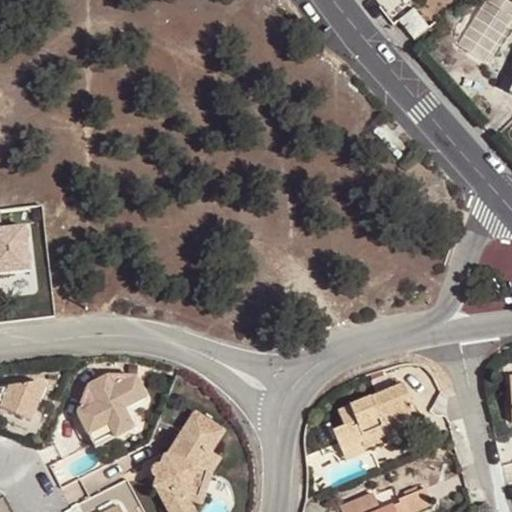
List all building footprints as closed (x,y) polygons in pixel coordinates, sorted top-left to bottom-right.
[(413,41),(430,28),(414,8),(398,21),(413,41)] [(0,275),(30,272),(25,228),(0,230),(0,275)] [(133,429),(124,409),(146,398),(136,378),(108,377),(89,386),(78,414),(88,435),(109,425),(116,438),(133,429)] [(44,385),(42,384),(0,389),(0,409),(31,423),(46,387),(44,385)] [(385,437),(420,422),(404,384),(338,411),(344,426),(332,431),(340,449),(359,441),(361,446),(363,446),(379,439),(377,435),(383,433),(385,437)] [(211,453),(220,438),(218,429),(195,414),(167,458),(172,460),(169,470),(162,467),(156,468),(154,471),(153,473),(154,475),(155,477),(158,479),(154,488),(157,489),(169,493),(162,500),(169,511),(193,511),(187,500),(197,469),(192,467),(203,448),(211,453)] [(423,430),(420,422),(385,437),(388,445),(423,430)] [(95,449),(116,438),(109,425),(88,435),(95,449)] [(363,446),(361,446),(359,441),(340,449),(345,462),(366,454),(363,446)] [(200,504),(211,473),(220,459),(211,453),(203,448),(192,467),(197,469),(187,500),(200,504)] [(169,470),(172,460),(167,458),(165,457),(162,467),(169,470)] [(418,492),(415,486),(397,493),(400,500),(418,492)] [(162,500),(169,493),(157,489),(162,500)] [(404,511),(415,511),(433,505),(426,489),(418,492),(400,500),(404,511)] [(395,511),(393,507),(380,511),(373,494),(340,508),(341,511),(395,511)]
